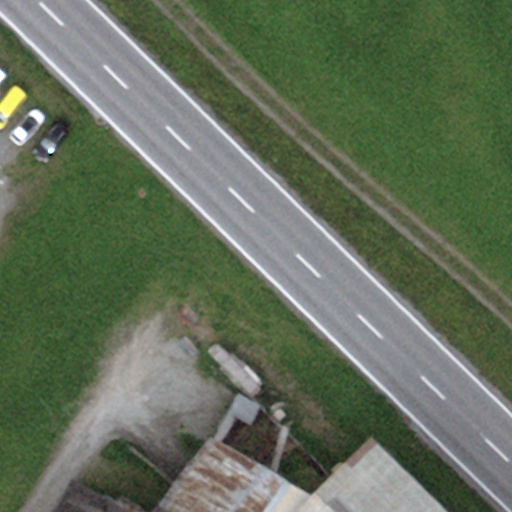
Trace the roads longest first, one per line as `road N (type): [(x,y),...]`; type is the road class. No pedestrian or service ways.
road 1 (primary): [(511,460),(40,0)]
road 2 (track): [(164,0),(511,330)]
